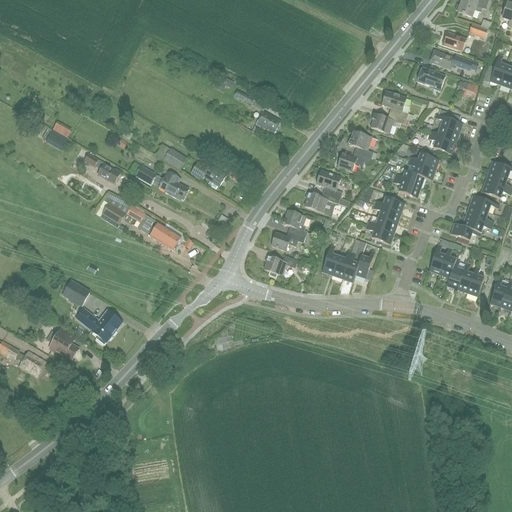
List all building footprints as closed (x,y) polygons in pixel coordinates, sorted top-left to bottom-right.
[(455,11),(457,13),(472,18),(474,11),(481,13),(482,9),(485,11),(489,1),(487,0),(478,0),(477,3),(469,0),(462,0),(460,6),(457,6),(455,11)] [(510,23),(508,28),(511,29),(511,5),(507,4),(502,20),(510,23)] [(491,23),(483,20),(480,28),(489,31),(491,23)] [(484,40),(488,31),(480,29),(472,26),(469,34),(484,40)] [(444,45),(443,45),(462,52),(465,41),(447,34),(446,38),(444,38),(442,44),(444,45)] [(455,56),(454,59),(435,51),(430,63),(450,71),(452,66),(469,73),(470,70),(475,72),(478,64),(455,56)] [(500,87),(507,68),(500,65),(503,57),(499,56),(489,83),(500,87)] [(511,69),(507,68),(500,87),(510,91),(511,84),(511,69)] [(422,69),(418,83),(440,91),(445,77),(422,69)] [(223,77),(219,83),(231,89),(234,83),(223,77)] [(478,87),(460,82),(457,90),(462,92),(461,95),(474,100),(478,87)] [(254,101),(237,92),(234,97),(251,106),(254,101)] [(407,100),(386,93),(382,106),(390,109),(389,114),(400,118),(400,117),(407,120),(408,115),(402,113),(407,100)] [(274,134),(282,122),(264,111),(256,124),(274,134)] [(440,129),(460,136),(464,125),(448,120),(450,114),(443,111),(441,117),(437,116),(435,120),(443,122),(440,129)] [(400,118),(389,114),(387,119),(373,115),(371,120),(373,121),(370,129),(389,135),(393,122),(405,126),(407,120),(400,117),(400,118)] [(46,143),(62,152),(69,139),(68,139),(72,130),(58,122),(46,143)] [(431,132),(429,136),(457,146),(460,136),(440,129),(438,135),(431,132)] [(354,154),(371,160),(373,154),(368,152),(372,139),(354,133),(351,140),(349,140),(347,145),(356,148),(354,154)] [(457,146),(429,136),(428,140),(435,143),(433,150),(453,157),(457,146)] [(121,139),(117,146),(124,150),(128,144),(121,139)] [(164,161),(180,171),(187,159),(171,149),(164,161)] [(95,167),(101,170),(98,175),(114,185),(120,175),(104,166),(105,164),(88,154),(84,162),(94,168),(95,167)] [(371,160),(354,154),(352,159),(340,155),(339,160),(340,160),(337,169),(352,174),(355,165),(363,167),(364,164),(369,165),(371,160)] [(411,158),(409,162),(437,172),(440,161),(420,155),(418,161),(411,158)] [(437,172),(409,162),(408,166),(416,169),(413,175),(425,180),(433,183),(437,172)] [(202,182),(204,178),(219,188),(226,177),(209,166),(207,169),(198,163),(191,174),(202,182)] [(511,169),(491,163),(488,173),(507,180),(509,173),(511,174),(511,169)] [(164,180),(143,169),(140,167),(135,177),(150,186),(153,180),(161,185),(159,189),(176,198),(175,199),(181,202),(181,200),(183,201),(189,190),(178,185),(181,180),(168,173),(166,178),(165,178),(164,180)] [(323,193),(341,199),(343,194),(336,192),(341,179),(321,172),(316,186),(325,189),(323,193)] [(425,180),(413,175),(406,172),(404,179),(395,176),(394,180),(422,190),(425,180)] [(488,173),(484,183),(511,193),(511,190),(511,188),(505,186),(507,180),(488,173)] [(422,190),(394,180),(393,184),(401,187),(399,194),(418,200),(422,190)] [(511,193),(484,183),(481,194),(500,201),(503,194),(510,197),(511,193)] [(341,199),(323,193),(321,199),(307,194),(305,200),(307,200),(304,208),(323,214),(327,201),(339,205),(341,199)] [(364,195),(362,201),(369,203),(371,198),(364,195)] [(472,197),(468,208),(488,214),(490,208),(498,210),(499,207),(472,197)] [(375,206),(402,216),(406,206),(386,199),(384,206),(376,203),(375,206)] [(102,215),(119,226),(126,215),(109,204),(102,215)] [(402,216),(375,206),(373,210),(381,213),(379,219),(399,226),(402,216)] [(488,214),(468,208),(465,217),(492,227),(494,223),(486,221),(488,214)] [(288,233),(305,239),(307,233),(304,232),(306,228),(303,227),(306,219),(288,212),(285,220),(283,219),(281,225),(290,228),(288,233)] [(465,217),(461,228),(481,234),(483,229),(491,231),(492,227),(465,217)] [(369,222),(367,227),(395,236),(399,226),(379,219),(377,225),(369,222)] [(181,238),(164,228),(156,223),(148,236),(173,251),(174,249),(175,249),(177,247),(176,246),(181,238)] [(461,228),(453,225),(450,236),(458,238),(458,239),(469,242),(472,236),(480,238),(481,234),(461,228)] [(395,236),(367,227),(366,231),(374,234),(371,240),(391,247),(395,236)] [(305,239),(288,233),(286,238),(274,234),(272,239),(274,240),(271,247),(287,253),(289,246),(296,248),(298,242),(303,244),(305,239)] [(352,254),(342,281),(352,285),(355,277),(359,265),(353,263),(356,255),(355,255),(360,243),(356,241),(351,253),(352,254)] [(439,277),(445,258),(439,255),(442,248),(438,246),(429,274),(439,277)] [(332,278),(339,258),(332,256),(335,248),(332,247),(322,274),(332,278)] [(445,258),(439,277),(449,281),(455,261),(450,259),(452,251),(448,250),(446,258),(445,258)] [(339,258),(332,278),(342,281),(352,254),(351,253),(348,252),(345,260),(339,258)] [(362,257),(359,265),(355,277),(365,281),(375,253),(371,252),(369,260),(362,257)] [(277,275),(282,277),(286,266),(295,269),(297,261),(284,257),(282,263),(267,258),(265,263),(266,263),(264,271),(269,273),(268,276),(269,276),(276,280),(277,275)] [(455,261),(449,281),(446,289),(457,292),(463,273),(457,271),(460,262),(455,261)] [(463,273),(457,292),(467,296),(474,276),(467,274),(470,266),(466,264),(463,273)] [(474,276),(467,296),(478,300),(484,280),(477,277),(480,270),(476,268),(474,276)] [(500,308),(508,284),(502,282),(503,280),(499,279),(490,305),(500,308)] [(62,296),(82,308),(91,293),(72,281),(62,296)] [(509,285),(508,284),(500,308),(510,312),(511,305),(511,292),(510,292),(511,286),(511,283),(509,282),(509,285)] [(96,339),(104,346),(122,324),(114,317),(113,317),(107,312),(99,323),(84,311),(77,319),(92,331),(91,332),(98,337),(96,339)] [(79,350),(72,346),(75,339),(61,331),(50,350),(71,363),(79,350)] [(15,359),(23,363),(21,367),(37,377),(46,364),(29,354),(26,358),(19,354),(20,352),(10,345),(9,347),(0,341),(0,354),(7,359),(8,357),(14,360),(15,359)]
